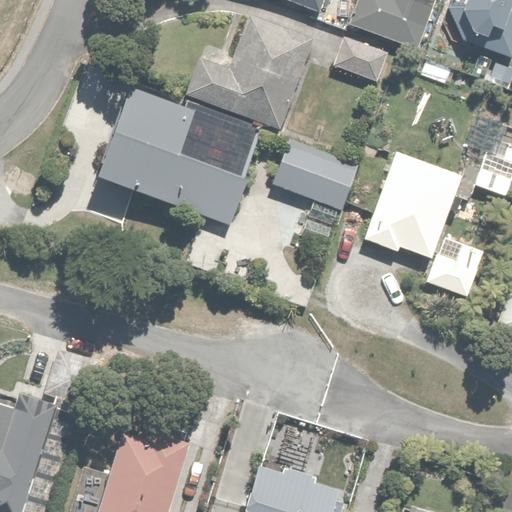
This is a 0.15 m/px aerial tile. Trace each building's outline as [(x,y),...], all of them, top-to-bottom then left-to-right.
[(284,0),(316,12),(320,0),(284,0)] [(353,0),(344,24),(416,52),(435,0),(353,0)] [(511,0),(450,0),(438,36),(509,61),(511,52),(511,0)] [(197,58),(183,96),(278,134),(313,44),(245,17),(225,69),(197,58)] [(388,55),(342,36),(330,65),(376,85),(388,55)] [(246,180),(235,176),(250,135),(188,113),(189,111),(123,87),(91,179),(230,228),(246,180)] [(289,140),(270,182),(335,211),(354,169),(289,140)] [(429,261),(439,234),(462,174),(395,149),(362,239),(395,252),(396,249),(429,261)] [(511,178),(511,159),(485,149),(470,186),(504,199),(511,178)] [(194,234),(182,265),(238,286),(250,254),(194,234)] [(439,234),(429,261),(421,284),(465,300),(484,251),(439,234)] [(511,276),(491,329),(511,337),(511,276)] [(13,402),(0,398),(0,511),(41,511),(61,434),(42,429),(49,403),(15,394),(13,402)] [(150,435),(123,427),(97,511),(174,511),(195,443),(152,429),(150,435)] [(316,473),(286,465),(284,469),(259,462),(245,511),(333,511),(341,484),(315,476),(316,473)] [(436,511),(404,501),(400,511),(436,511)]
